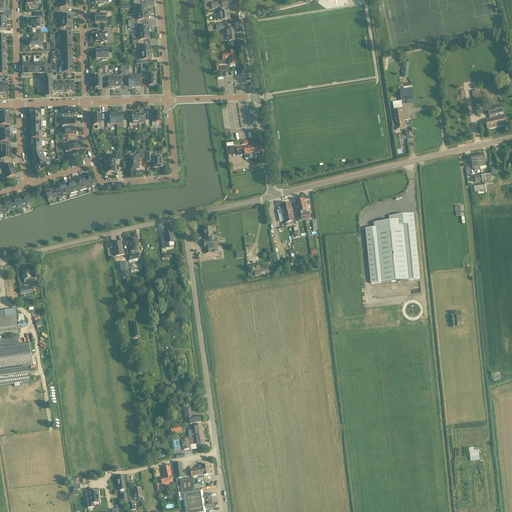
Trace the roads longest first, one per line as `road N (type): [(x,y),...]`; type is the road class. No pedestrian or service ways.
road 1 (unclassified): [(225,511),(184,216)]
road 2 (tertiary): [(273,195),(511,137)]
road 3 (unclassified): [(0,260),(184,216)]
road 4 (residential): [(93,164),(104,185),(173,177),(168,99)]
road 5 (track): [(217,452),(107,476),(109,511)]
